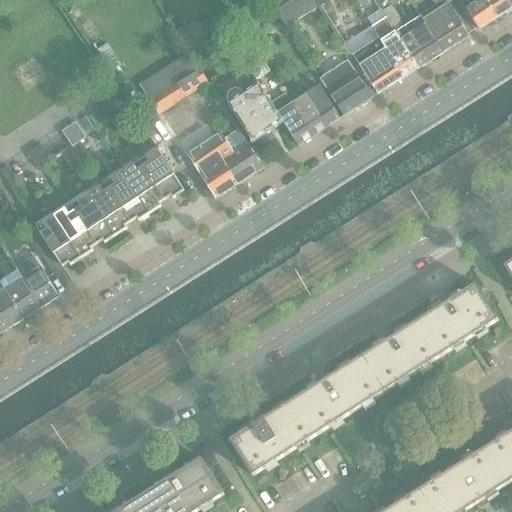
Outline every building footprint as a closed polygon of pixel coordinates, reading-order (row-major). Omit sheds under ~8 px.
[(286,27),(317,9),(312,0),(294,0),(276,11),(286,27)] [(312,0),(317,9),(331,1),(329,0),(312,0)] [(469,37),(448,5),(445,0),(430,0),(435,7),(433,9),(438,16),(425,24),(444,53),(469,37)] [(498,19),(486,0),(459,0),(479,31),(498,19)] [(511,9),(511,5),(508,0),(486,0),(498,19),(511,9)] [(399,18),(391,6),(383,12),(391,24),(399,18)] [(444,53),(425,24),(420,16),(404,27),(395,32),(418,69),(444,53)] [(418,69),(395,32),(386,18),(342,46),(347,53),(352,56),(353,56),(378,95),(418,69)] [(279,35),(270,21),(262,25),(271,39),(279,35)] [(263,39),(253,24),(242,30),(252,46),(263,39)] [(256,49),(242,58),(251,72),(258,67),(264,64),(265,63),(264,62),(258,53),(256,49)] [(269,59),(263,50),(258,53),(264,62),(269,59)] [(372,99),(348,62),(320,80),(343,117),(372,99)] [(159,116),(209,84),(199,68),(149,100),(159,116)] [(120,92),(115,84),(109,77),(103,81),(113,96),(120,92)] [(340,120),(320,88),(311,93),(313,96),(308,99),(326,129),(340,120)] [(283,123),(276,111),(261,89),(243,100),(237,91),(233,90),(228,93),(227,97),(230,102),(227,104),(229,108),(253,144),(270,133),(269,132),(283,123)] [(326,129),(308,99),(306,96),(291,106),(293,109),(312,138),(326,129)] [(113,120),(103,105),(96,110),(106,125),(113,120)] [(312,138),(293,109),(286,113),(282,108),(276,111),(283,123),(298,147),(312,138)] [(229,149),(219,134),(210,140),(200,126),(202,125),(194,112),(174,126),(177,131),(171,136),(175,142),(177,141),(204,182),(216,173),(213,168),(219,165),(215,158),(229,149)] [(86,138),(75,123),(62,132),(72,147),(86,138)] [(263,169),(248,145),(237,129),(227,137),(235,150),(236,157),(235,158),(225,165),(239,185),(263,169)] [(52,160),(41,145),(28,154),(38,170),(52,160)] [(184,192),(154,146),(137,157),(164,199),(170,195),(172,200),(184,192)] [(239,185),(225,165),(235,158),(229,149),(215,158),(219,165),(213,168),(216,173),(204,182),(216,200),(239,185)] [(164,199),(137,157),(120,169),(150,215),(161,207),(158,203),(164,199)] [(18,183),(8,167),(1,172),(11,187),(18,183)] [(150,215),(120,169),(103,180),(130,221),(135,217),(138,222),(150,215)] [(130,221),(103,180),(86,191),(115,237),(127,229),(124,225),(130,221)] [(115,237),(86,191),(68,202),(96,243),(101,240),(104,244),(115,237)] [(96,243),(68,202),(51,213),(81,259),(93,252),(90,247),(96,243)] [(81,259),(51,213),(34,225),(61,266),(67,262),(70,267),(81,259)] [(59,297),(34,258),(17,268),(15,268),(18,272),(41,309),(59,297)] [(41,309),(18,272),(12,276),(11,275),(0,281),(0,284),(4,292),(22,321),(41,309)] [(499,321),(476,286),(420,322),(442,357),(499,321)] [(22,321),(4,292),(0,294),(0,324),(5,332),(22,321)] [(442,357),(420,322),(363,358),(385,393),(442,357)] [(319,435),(363,408),(385,393),(363,358),(297,399),(319,435)] [(253,477),(319,435),(297,399),(230,442),(241,459),(237,461),(240,465),(244,463),(253,477)] [(511,482),(511,432),(486,449),(509,485),(511,482)] [(465,511),(509,485),(486,449),(420,491),(433,511),(465,511)] [(154,511),(198,511),(224,496),(202,460),(178,475),(175,471),(169,475),(168,474),(164,477),(167,482),(145,496),(154,511)] [(433,511),(420,491),(387,511),(433,511)] [(154,511),(145,496),(122,511),(119,506),(113,510),(108,511),(154,511)]
